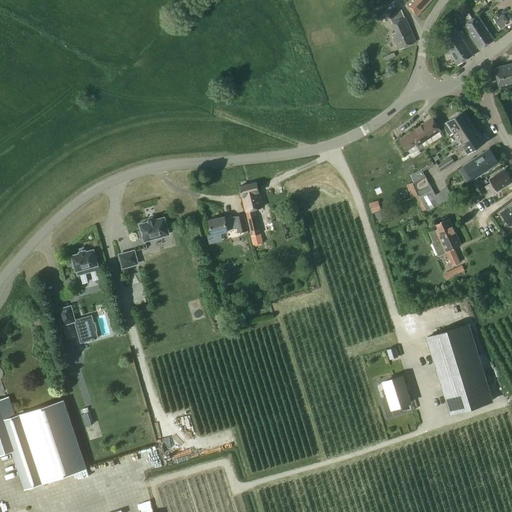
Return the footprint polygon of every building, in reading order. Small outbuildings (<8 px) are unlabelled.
[(431,0),(409,0),(406,4),(417,16),(431,0)] [(392,34),(399,49),(416,41),(410,27),(405,17),(402,10),(389,15),(393,23),(397,32),(392,34)] [(494,39),(478,15),(463,25),(480,49),(494,39)] [(499,19),(495,21),(500,28),(506,25),(505,23),(508,21),(504,15),(499,19)] [(473,55),(456,29),(441,39),(458,65),(473,55)] [(511,63),(495,68),(500,89),(511,86),(511,63)] [(454,133),(472,121),(464,110),(442,125),(450,136),(454,133)] [(418,146),(440,130),(432,118),(409,133),(400,140),(406,150),(416,144),(418,146)] [(461,143),(478,131),(472,121),(454,133),(461,143)] [(478,131),(461,143),(467,154),(485,142),(478,131)] [(498,162),(489,149),(464,165),(472,179),(498,162)] [(455,162),(451,156),(438,165),(442,171),(455,162)] [(422,169),(411,175),(414,182),(426,176),(422,169)] [(506,171),(505,169),(489,179),(491,182),(485,186),(491,194),(511,180),(509,176),(510,174),(508,171),(506,171)] [(430,183),(426,176),(414,182),(417,190),(430,183)] [(486,191),(479,180),(471,185),(478,196),(486,191)] [(263,207),(257,182),(239,186),(252,236),(260,234),(254,210),(263,207)] [(409,191),(415,189),(412,182),(406,185),(409,191)] [(417,190),(419,194),(420,196),(433,190),(430,183),(417,190)] [(420,196),(427,211),(453,197),(447,187),(436,195),(433,190),(420,196)] [(480,201),(472,188),(462,194),(471,207),(480,201)] [(378,200),(369,203),(373,213),(381,210),(378,200)] [(511,204),(503,211),(501,213),(510,225),(511,223),(511,204)] [(388,208),(375,213),(377,218),(378,220),(384,218),(383,216),(390,213),(388,208)] [(223,241),(221,233),(228,231),(228,230),(237,228),(238,233),(248,230),(245,214),(225,218),(225,216),(209,220),(212,234),(207,235),(209,244),(223,241)] [(169,234),(164,217),(155,220),(155,218),(149,220),(149,222),(140,224),(142,230),(139,231),(141,239),(144,238),(145,240),(169,234)] [(448,219),(434,225),(436,229),(429,232),(433,242),(440,239),(453,266),(460,263),(453,248),(460,245),(448,219)] [(260,234),(252,236),(254,245),(262,243),(260,234)] [(139,264),(135,249),(118,254),(122,269),(139,264)] [(99,269),(93,250),(85,252),(85,250),(80,252),(80,253),(72,255),(73,259),(71,260),(73,267),(75,267),(78,275),(99,269)] [(465,271),(462,265),(444,274),(447,279),(465,271)] [(268,306),(265,300),(253,303),(255,310),(268,306)] [(75,321),(71,306),(58,309),(62,324),(75,321)] [(91,316),(75,321),(81,342),(97,337),(95,330),(96,330),(94,323),(93,323),(91,316)] [(469,324),(427,337),(451,413),(493,400),(469,324)] [(395,347),(387,350),(390,359),(398,357),(395,347)] [(390,403),(384,405),(387,417),(395,415),(393,408),(410,402),(409,398),(411,397),(407,385),(405,385),(402,376),(384,382),(390,403)] [(0,455),(11,451),(24,489),(87,468),(64,399),(20,414),(16,402),(11,403),(9,396),(0,399),(0,455)] [(89,412),(84,414),(82,414),(86,427),(95,424),(90,411),(89,412)] [(118,476),(96,483),(98,489),(120,482),(118,476)]
